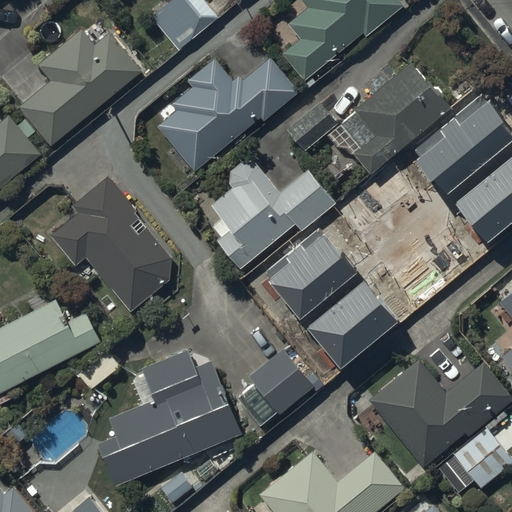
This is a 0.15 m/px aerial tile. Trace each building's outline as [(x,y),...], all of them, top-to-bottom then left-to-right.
[(209,0),(168,0),(151,14),(178,48),(221,14),(209,0)] [(301,34),(282,50),(305,77),(363,28),(367,33),(404,1),(402,0),(304,0),(308,3),(289,19),(301,34)] [(142,66),(110,28),(95,40),(82,25),(38,62),(51,77),(19,104),(51,142),(142,66)] [(270,54),(249,72),(229,73),(213,54),(187,77),(192,83),(171,100),(177,106),(157,124),(195,169),(260,113),(264,117),(299,87),(270,54)] [(344,137),(372,169),(451,102),(412,57),(389,77),(381,68),(366,81),(373,90),(354,106),(356,108),(329,131),(339,142),(344,137)] [(321,98),(287,126),(305,147),(339,120),(321,98)] [(0,183),(41,150),(9,112),(0,119),(0,183)] [(411,259),(423,274),(499,212),(498,210),(504,205),(479,175),(482,173),(459,146),(405,190),(400,184),(375,204),(382,212),(352,236),(367,254),(391,235),(404,251),(396,257),(403,266),(411,259)] [(336,199),(308,165),(281,187),(258,162),(257,161),(256,160),(255,159),(254,159),(253,158),(251,158),(250,157),(248,157),(247,157),(246,157),(244,157),(243,158),(242,158),(240,158),(239,159),(238,160),(237,161),(236,161),(235,162),(234,163),(233,165),(232,166),(232,167),(231,168),(231,170),(230,171),(230,172),(230,174),(230,175),(230,177),(231,178),(231,179),(232,181),(232,182),(233,183),(211,201),(222,215),(212,223),(221,233),(217,236),(240,264),(296,219),(302,227),(336,199)] [(79,210),(51,232),(75,261),(85,253),(131,309),(183,267),(107,174),(73,202),(79,210)] [(270,272),(249,288),(266,309),(287,292),(293,300),(328,272),(300,237),(264,265),(270,272)] [(511,286),(499,296),(511,311),(511,341),(502,350),(511,362),(511,286)] [(53,296),(0,323),(0,388),(100,336),(85,308),(64,319),(62,313),(66,311),(59,298),(56,300),(53,296)] [(255,380),(239,394),(261,422),(278,408),(280,411),(315,382),(284,345),(250,373),(255,380)] [(116,429),(96,438),(116,483),(241,429),(211,359),(197,365),(189,346),(141,367),(143,373),(134,377),(144,400),(110,415),(116,429)] [(418,356),(370,398),(425,463),(465,428),(469,432),(511,395),(511,391),(484,358),(447,390),(418,356)] [(511,454),(489,425),(455,451),(480,483),(511,458),(511,454)] [(315,450),(261,491),(277,511),(372,511),(403,487),(374,451),(339,479),(315,450)] [(173,499),(192,483),(180,469),(161,486),(173,499)] [(0,511),(36,511),(12,483),(4,490),(0,485),(0,511)] [(104,511),(89,494),(67,511),(104,511)] [(441,511),(433,502),(421,511),(441,511)]
